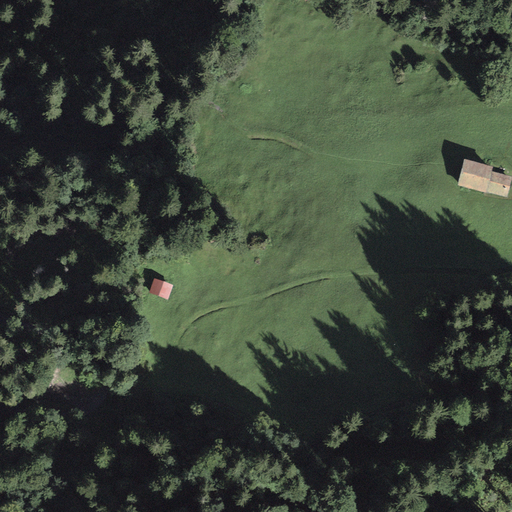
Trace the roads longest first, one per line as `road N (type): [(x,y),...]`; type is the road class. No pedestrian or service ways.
road 1 (track): [(32,329),(101,321),(170,348),(212,308),(309,280),(511,269)]
road 2 (track): [(95,360),(122,370),(150,396),(211,404),(247,422),(297,420),(511,377)]
road 3 (track): [(0,314),(82,344),(104,370),(105,386),(77,412),(0,410)]
